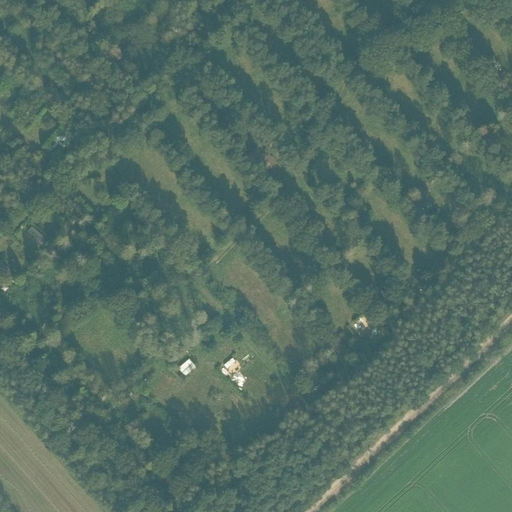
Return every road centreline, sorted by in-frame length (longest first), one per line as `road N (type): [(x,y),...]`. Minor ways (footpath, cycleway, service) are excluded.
road 1 (unknown): [(0,116),(63,176),(105,176),(194,277),(303,181),(341,80),(494,0)]
road 2 (track): [(511,334),(319,511)]
